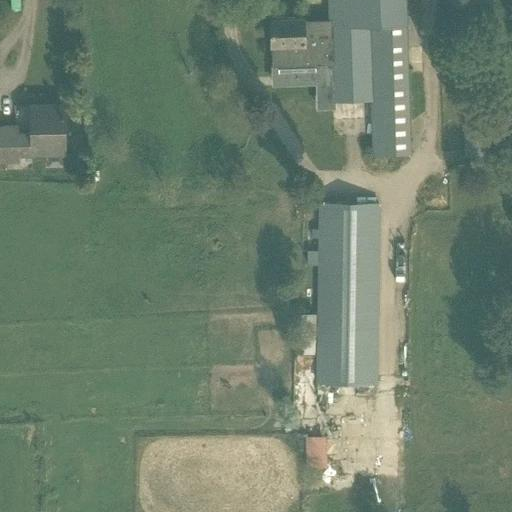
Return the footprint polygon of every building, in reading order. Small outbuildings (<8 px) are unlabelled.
[(371,100),(373,156),(410,154),(404,0),(328,0),(329,20),(303,21),(303,18),(270,19),(272,65),(326,63),(328,101),(371,100)] [(0,127),(0,161),(17,161),(17,155),(63,154),(62,105),(30,106),(31,133),(16,134),(16,127),(0,127)] [(318,266),(317,356),(316,383),(378,384),(381,205),(319,204),(319,229),(311,229),(311,239),(319,239),(318,250),(307,250),(307,265),(318,266)] [(455,404),(413,403),(412,441),(454,442),(455,404)] [(468,472),(468,455),(444,454),(444,471),(468,472)]
